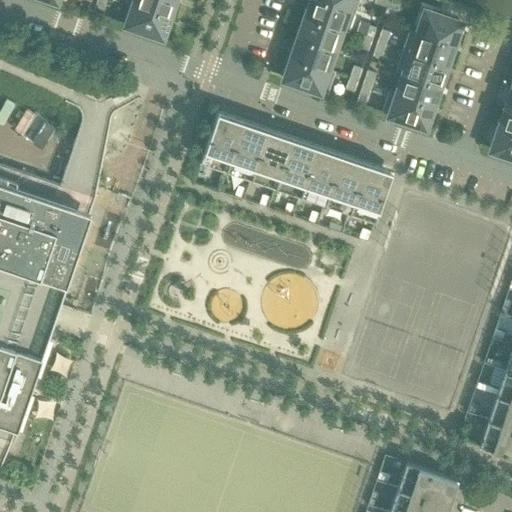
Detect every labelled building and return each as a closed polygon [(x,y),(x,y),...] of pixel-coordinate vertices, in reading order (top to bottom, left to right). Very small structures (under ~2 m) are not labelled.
[(168,14),(126,0),(124,0),(125,0),(133,3),(126,23),(126,24),(161,35),(168,14)] [(126,0),(168,14),(172,0),(126,0)] [(294,0),(293,5),(302,8),(304,0),(294,0)] [(326,0),(310,0),(305,15),(348,30),(355,10),(326,0)] [(326,0),(355,10),(358,0),(326,0)] [(393,0),(387,0),(385,6),(388,7),(397,10),(400,2),(393,0)] [(409,27),(409,28),(452,43),(459,22),(424,10),(417,30),(409,27)] [(305,15),(298,36),(333,48),(339,28),(348,31),(348,30),(305,15)] [(367,23),(363,35),(371,38),(375,26),(367,23)] [(381,28),(377,40),(385,43),(389,31),(381,28)] [(409,28),(402,49),(445,63),(452,43),(409,28)] [(371,38),(363,35),(359,47),(367,50),(371,38)] [(298,36),(291,56),(326,68),(333,48),(298,36)] [(385,43),(377,40),(373,52),(381,55),(385,43)] [(402,49),(395,69),(438,84),(445,63),(402,49)] [(326,68),(291,56),(284,77),(327,92),(327,91),(333,74),(325,71),(326,68)] [(353,64),(349,76),(357,79),(361,67),(353,64)] [(367,69),(363,81),(371,84),(375,72),(367,69)] [(388,89),(388,90),(431,104),(438,84),(395,69),(395,70),(403,73),(397,91),(388,89)] [(357,79),(349,76),(345,88),(353,91),(357,79)] [(371,84),(363,81),(359,93),(367,95),(371,84)] [(431,104),(388,90),(381,110),(381,111),(424,125),(431,104)] [(75,136),(72,147),(102,157),(103,157),(110,124),(111,118),(112,115),(114,112),(117,110),(112,98),(106,101),(102,102),(100,103),(99,103),(97,103),(95,102),(88,99),(81,119),(75,136)] [(511,109),(505,107),(498,127),(511,131),(511,109)] [(199,159),(225,168),(225,167),(240,124),(242,117),(216,108),(214,115),(199,159)] [(225,168),(249,177),(250,176),(264,132),(267,125),(242,117),(240,124),(225,167),(225,168)] [(249,177),(274,185),(274,184),(289,141),(291,134),(267,125),(264,132),(250,176),(249,177)] [(511,131),(498,127),(491,148),(511,155),(511,131)] [(274,185),(298,193),(299,192),(314,149),(316,142),(291,134),(289,141),(274,184),(274,185)] [(298,193),(323,202),(323,201),(338,158),(341,151),(316,142),(314,149),(299,192),(298,193)] [(323,202),(348,210),(348,209),(363,166),(365,159),(341,151),(338,158),(323,201),(323,202)] [(348,209),(348,210),(374,219),(389,175),(392,168),(365,159),(363,166),(348,209)] [(0,469),(10,439),(11,438),(10,438),(47,330),(57,303),(94,194),(96,186),(98,175),(66,164),(59,182),(0,161),(0,469)] [(504,368),(496,393),(497,393),(511,398),(511,371),(505,369),(504,368)] [(496,393),(487,418),(488,418),(511,426),(511,398),(497,393),(496,393)] [(511,426),(488,418),(487,418),(478,444),(511,455),(511,426)] [(406,460),(397,486),(398,486),(441,501),(448,504),(457,478),(406,460)] [(397,486),(388,511),(389,511),(391,511),(445,511),(448,504),(441,501),(398,486),(397,486)]
